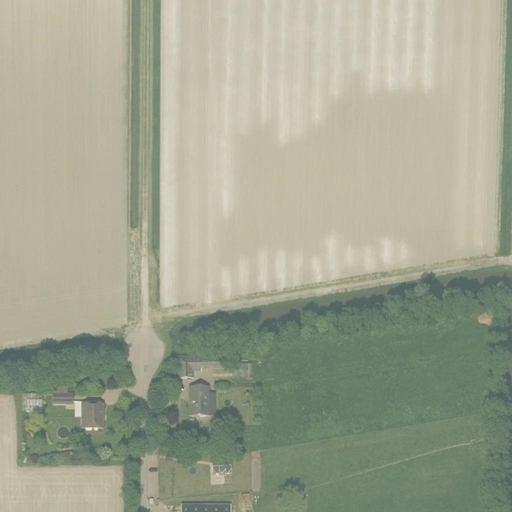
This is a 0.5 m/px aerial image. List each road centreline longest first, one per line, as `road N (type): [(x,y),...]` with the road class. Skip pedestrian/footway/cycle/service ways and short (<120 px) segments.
road 1 (track): [(511,258),(144,320)]
road 2 (residential): [(142,511),(144,320)]
